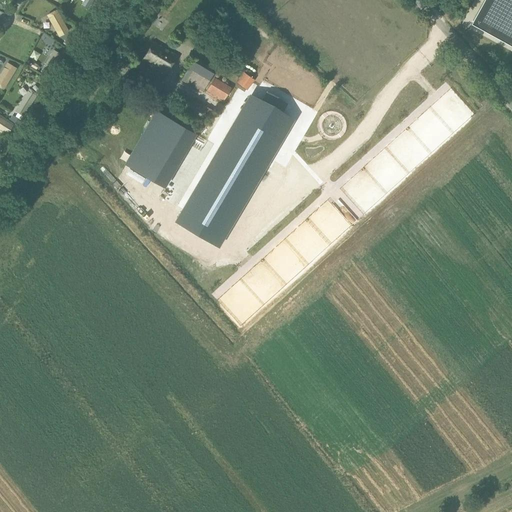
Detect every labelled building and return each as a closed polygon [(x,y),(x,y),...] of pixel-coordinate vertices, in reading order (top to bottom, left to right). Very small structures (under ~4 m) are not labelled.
[(83,0),(81,4),(89,9),(93,0),(83,0)] [(511,0),(483,0),(472,20),(511,42),(511,0)] [(56,10),(47,15),(59,36),(68,31),(56,10)] [(142,59),(166,73),(177,55),(153,41),(142,59)] [(271,48),(266,54),(271,59),(276,53),(271,48)] [(53,50),(41,71),(48,75),(61,54),(53,50)] [(181,81),(202,93),(213,74),(192,61),(181,81)] [(7,63),(0,73),(0,86),(3,89),(16,68),(7,63)] [(224,101),(231,88),(214,78),(206,90),(224,101)] [(237,90),(247,99),(256,89),(245,80),(237,90)] [(28,91),(15,111),(24,116),(36,96),(28,91)] [(185,95),(177,109),(198,121),(194,128),(202,133),(207,126),(215,112),(185,95)] [(211,244),(286,122),(248,99),(174,221),(211,244)] [(151,118),(156,108),(144,100),(139,110),(151,118)] [(164,188),(196,134),(156,110),(150,119),(124,164),(164,188)] [(12,126),(0,118),(0,130),(7,134),(12,126)]
